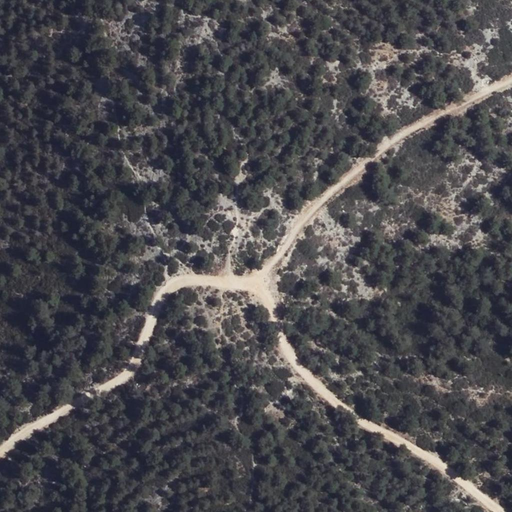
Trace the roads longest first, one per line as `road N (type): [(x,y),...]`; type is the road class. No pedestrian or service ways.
road 1 (track): [(0,454),(131,372),(172,284),(252,284),(265,295),(291,357),(327,396),(416,449),(497,511)]
road 2 (track): [(511,76),(400,134),(349,174),(252,284)]
